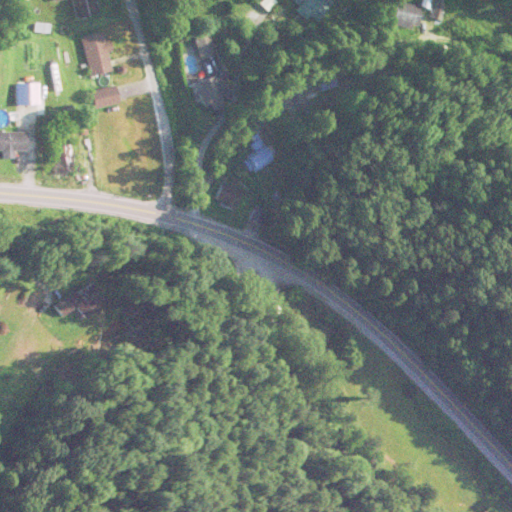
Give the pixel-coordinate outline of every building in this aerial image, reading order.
[(71,0),(71,18),(89,18),(88,0),(71,0)] [(307,26),(328,4),(323,0),(287,0),(284,4),(307,26)] [(85,78),(110,73),(103,41),(100,42),(99,33),(76,37),(85,78)] [(197,60),(210,53),(200,36),(187,44),(197,60)] [(314,79),(318,92),(334,87),(330,74),(314,79)] [(218,107),(208,77),(183,85),(194,115),(218,107)] [(10,106),(34,106),(33,83),(10,84),(10,106)] [(114,105),(110,87),(86,93),(91,110),(114,105)] [(0,136),(0,149),(18,150),(18,136),(0,136)] [(245,174),(267,164),(259,147),(238,157),(245,174)] [(47,174),(65,174),(64,163),(61,163),(60,150),(46,150),(47,174)]
